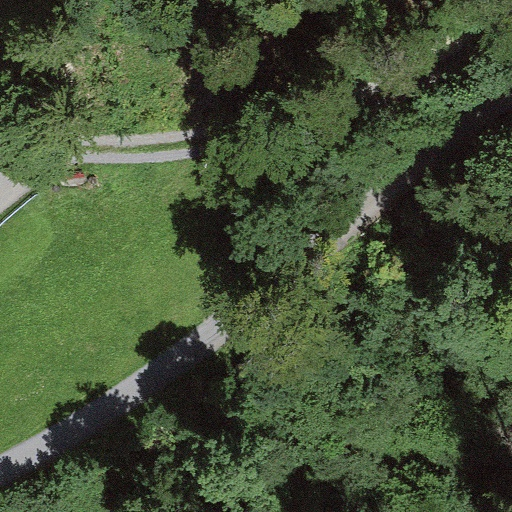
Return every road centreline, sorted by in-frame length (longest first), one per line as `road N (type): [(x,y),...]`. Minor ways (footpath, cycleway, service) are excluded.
road 1 (unclassified): [(0,469),(151,383),(265,298),(511,86)]
road 2 (track): [(0,160),(72,145),(159,146),(275,130),(402,85),(511,27)]
